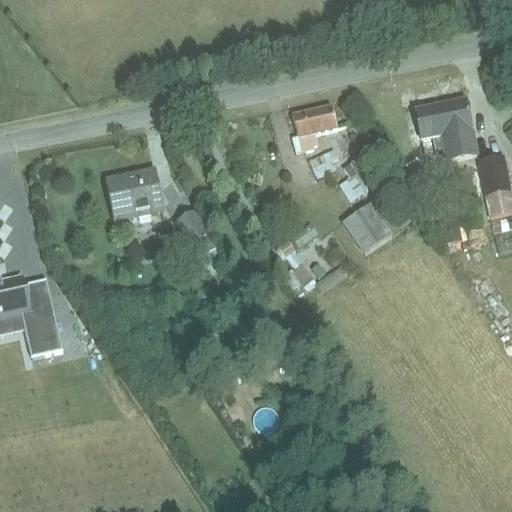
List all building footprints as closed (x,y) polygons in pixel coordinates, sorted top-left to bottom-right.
[(415,115),(419,135),(421,145),(430,143),(432,155),(443,153),(445,165),(476,159),(465,105),(415,115)] [(292,119),(296,138),(297,142),(291,143),(294,158),(312,154),(311,150),(316,149),(314,139),(337,134),(331,110),(292,119)] [(337,189),(347,207),(365,197),(363,194),(376,187),(356,151),(351,154),(357,164),(342,173),(348,183),(337,189)] [(477,169),(484,200),(490,226),(511,220),(511,201),(504,163),(477,169)] [(106,185),(110,204),(111,204),(114,218),(138,213),(140,222),(163,217),(154,175),(106,185)] [(340,227),(359,260),(386,243),(367,211),(340,227)] [(175,228),(185,245),(189,251),(190,250),(197,263),(216,252),(209,239),(210,239),(196,216),(175,228)] [(440,221),(445,248),(462,245),(457,218),(440,221)] [(298,263),(307,275),(316,269),(308,257),(298,263)] [(287,290),(304,280),(290,258),(274,269),(287,290)] [(0,324),(21,319),(31,363),(63,356),(47,285),(23,291),(21,283),(2,287),(1,285),(0,285),(1,288),(0,287),(0,324)]
